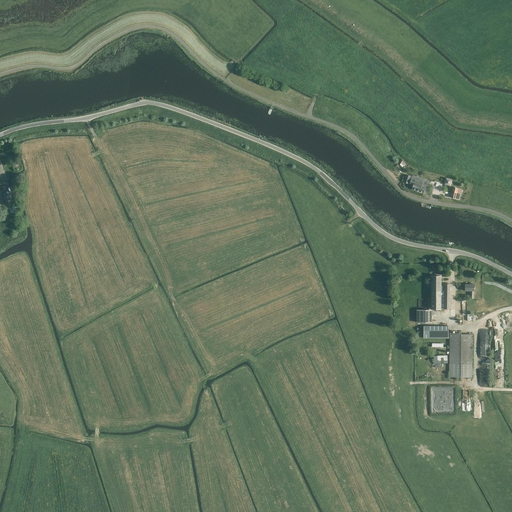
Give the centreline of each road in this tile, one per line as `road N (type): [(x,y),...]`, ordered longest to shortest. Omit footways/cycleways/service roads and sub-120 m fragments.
road 1 (unclassified): [(511,274),(396,239),(316,167),(151,102),(0,134)]
road 2 (unclassified): [(0,74),(73,66),(108,39),(159,27),(228,83),(273,103)]
road 3 (unclassified): [(511,221),(407,196),(356,138),(273,103)]
road 4 (track): [(249,355),(177,309),(101,151),(93,155)]
road 5 (track): [(249,355),(326,511)]
road 6 (track): [(511,310),(474,326),(475,388),(411,383)]
